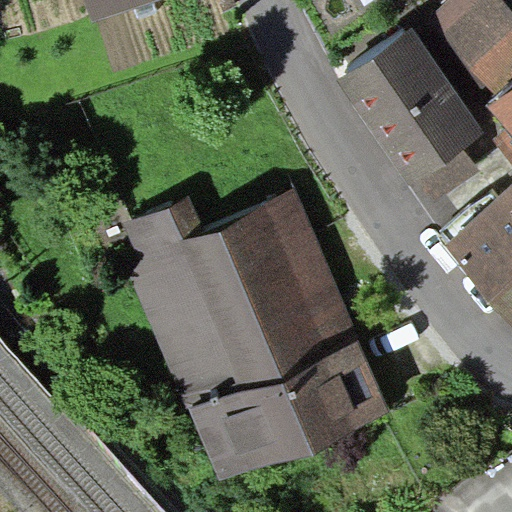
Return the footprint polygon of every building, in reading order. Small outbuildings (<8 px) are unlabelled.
[(85,0),(94,24),(163,0),(85,0)] [(449,0),(431,17),(492,98),(511,81),(511,9),(503,0),(449,0)] [(412,26),(338,77),(410,182),(418,176),(434,200),(481,169),(464,144),(484,130),(412,26)] [(511,164),(511,81),(492,98),(485,104),(504,128),(493,138),(511,164)] [(511,185),(446,242),(511,321),(511,185)] [(359,337),(299,193),(206,231),(191,196),(126,223),(140,258),(128,263),(188,408),(359,337)] [(220,482),(391,412),(359,337),(188,408),(220,482)]
